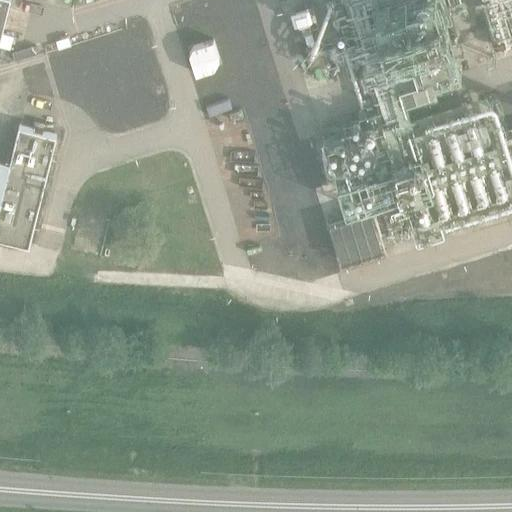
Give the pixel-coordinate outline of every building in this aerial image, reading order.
[(0,0),(0,32),(8,0),(0,0)] [(214,37),(188,45),(197,75),(223,67),(214,37)] [(344,276),(442,248),(438,234),(511,212),(511,158),(494,99),(463,109),(458,91),(455,82),(443,42),(372,63),(384,104),(387,113),(392,130),(335,147),(357,221),(330,229),(344,276)] [(35,46),(12,53),(15,61),(37,54),(35,46)] [(58,134),(21,124),(0,210),(0,236),(30,244),(58,134)]
